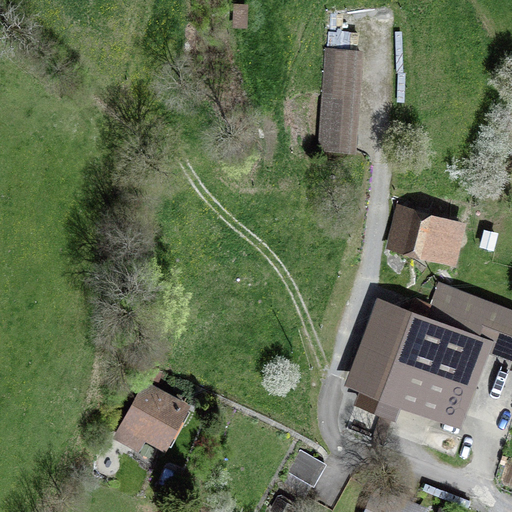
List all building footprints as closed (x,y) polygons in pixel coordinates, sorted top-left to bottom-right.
[(327,48),(320,148),(350,150),(357,50),(327,48)] [(453,260),(461,226),(403,211),(395,244),(453,260)] [(414,299),(408,314),(475,340),(511,354),(511,315),(436,287),(429,305),(414,299)] [(460,380),(475,340),(408,314),(394,308),(364,386),(458,421),(472,384),(460,380)] [(137,445),(144,432),(161,441),(180,406),(147,388),(121,436),(137,445)] [(354,409),(346,430),(362,436),(362,434),(370,437),(375,424),(367,421),(369,415),(354,409)] [(300,450),(288,472),(312,485),(324,463),(300,450)] [(367,511),(421,511),(422,510),(410,506),(408,510),(374,496),(367,511)] [(278,499),(272,510),(276,511),(297,511),(298,510),(278,499)]
